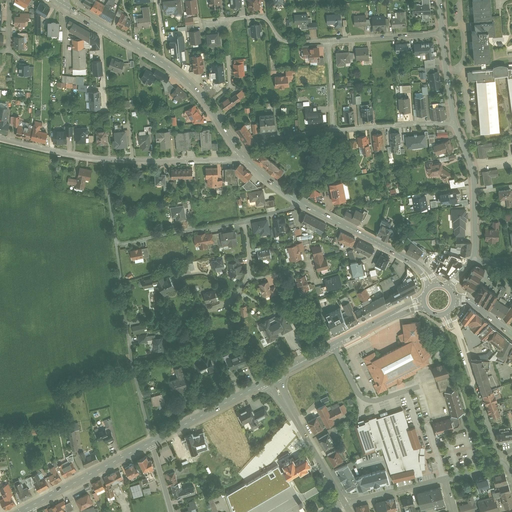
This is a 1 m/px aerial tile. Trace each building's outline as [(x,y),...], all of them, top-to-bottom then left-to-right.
[(29,0),(15,0),(15,2),(25,8),(29,0)] [(80,0),(80,1),(86,5),(85,7),(85,8),(88,9),(89,9),(89,8),(99,15),(99,14),(104,6),(107,0),(80,0)] [(107,0),(104,6),(111,10),(114,4),(113,3),(114,0),(107,0)] [(195,0),(185,0),(186,0),(187,13),(197,12),(195,0)] [(209,0),(210,8),(213,8),(213,9),(214,10),(216,9),(217,9),(217,8),(220,7),(219,0),(209,0)] [(230,0),(231,3),(232,2),(233,7),(234,7),(234,9),(236,10),(237,10),(238,9),(238,6),(241,6),(240,0),(230,0)] [(248,0),(249,10),(250,10),(251,10),(252,10),(253,9),(259,9),(258,1),(257,0),(248,0)] [(472,0),(473,0),(475,22),(474,22),(475,30),(472,31),(474,61),(490,60),(490,59),(489,59),(488,41),(488,34),(493,34),(493,36),(494,36),(503,36),(502,15),(492,16),(492,20),(491,20),(491,13),(490,13),(489,0),(472,0)] [(180,1),(164,2),(165,11),(175,10),(176,15),(181,14),(180,1)] [(43,5),(40,3),(35,12),(39,14),(45,18),(50,9),(47,7),(43,5)] [(422,5),(419,5),(419,4),(415,4),(415,7),(414,7),(415,10),(412,11),(413,16),(422,16),(422,21),(426,21),(426,22),(430,22),(429,16),(430,16),(430,10),(427,10),(427,8),(429,8),(428,4),(422,5)] [(111,10),(104,6),(99,14),(110,21),(115,12),(111,10)] [(148,7),(143,8),(144,17),(138,18),(137,18),(138,23),(139,28),(143,27),(143,28),(144,28),(143,26),(149,25),(148,23),(150,22),(148,7)] [(119,9),(116,15),(120,18),(121,18),(123,14),(124,12),(119,9)] [(403,12),(398,13),(398,19),(392,19),(391,19),(392,26),(392,28),(405,27),(404,18),(403,18),(403,12)] [(340,14),(326,15),(327,24),(336,24),(337,27),(341,27),(340,14)] [(307,15),(295,16),(295,24),(302,23),(303,29),(309,29),(307,15)] [(366,16),(354,16),(354,26),(366,25),(366,20),(366,16)] [(25,18),(15,18),(15,26),(25,26),(25,18)] [(121,18),(120,18),(117,24),(127,30),(131,23),(125,20),(121,18)] [(74,23),(70,21),(69,21),(68,30),(90,42),(90,32),(74,23)] [(59,23),(48,23),(48,35),(59,35),(59,32),(59,23)] [(193,24),(185,25),(186,32),(189,32),(194,31),(193,24)] [(260,25),(251,26),(251,28),(252,37),(261,36),(261,35),(263,35),(262,32),(260,32),(260,25)] [(194,31),(189,32),(191,44),(201,43),(199,31),(194,31)] [(99,38),(90,32),(90,42),(90,44),(93,44),(93,48),(99,48),(99,38)] [(219,33),(206,34),(207,47),(220,45),(219,33)] [(18,38),(15,38),(14,48),(23,48),(23,47),(24,47),(24,43),(23,43),(23,38),(18,38)] [(83,40),(73,40),(73,75),(86,74),(85,49),(83,49),(83,40)] [(178,43),(178,44),(176,44),(176,42),(170,43),(171,55),(173,54),(173,56),(177,56),(177,57),(179,56),(180,61),(182,61),(183,63),(187,62),(184,42),(178,43)] [(407,44),(395,45),(396,54),(408,53),(407,44)] [(432,44),(414,45),(415,55),(426,54),(426,58),(433,57),(432,44)] [(317,48),(301,50),(302,53),(304,54),(305,57),(310,57),(310,62),(317,62),(319,61),(319,58),(319,50),(317,48)] [(368,48),(360,49),(360,48),(355,49),(355,53),(356,59),(356,61),(360,61),(360,58),(363,57),(364,64),(365,64),(369,64),(369,63),(369,57),(368,48)] [(349,53),(337,54),(337,66),(343,65),(343,63),(350,63),(350,60),(349,54),(349,53)] [(201,55),(193,56),(193,59),(192,59),(194,69),(195,72),(203,71),(202,68),(203,68),(203,65),(203,61),(202,61),(202,58),(201,58),(201,55)] [(124,64),(112,60),(108,69),(120,73),(124,64)] [(101,61),(93,62),(94,75),(102,75),(101,61)] [(29,65),(23,65),(24,64),(19,64),(19,74),(23,74),(23,76),(29,76),(29,67),(29,65)] [(213,81),(225,80),(223,64),(212,66),(213,71),(211,72),(211,77),(213,77),(213,81)] [(242,64),(234,65),(234,68),(234,72),(235,72),(235,76),(244,75),(242,64)] [(493,69),(472,71),(472,72),(472,76),(471,76),(471,79),(473,79),(473,80),(476,80),(478,107),(481,106),(481,111),(479,112),(480,134),(489,133),(489,132),(499,132),(495,77),(507,76),(511,102),(511,107),(511,112),(511,67),(507,68),(506,67),(505,66),(503,66),(501,65),(499,66),(497,66),(495,67),(493,68),(493,69)] [(146,70),(141,79),(144,80),(143,81),(147,83),(150,84),(155,76),(153,75),(146,70)] [(164,74),(156,70),(153,75),(155,76),(160,80),(164,74)] [(295,70),(286,70),(286,76),(287,76),(288,79),(292,79),(292,74),(295,74),(295,70)] [(434,73),(429,74),(431,87),(439,86),(437,73),(434,73)] [(168,77),(164,74),(160,80),(164,88),(165,92),(168,92),(167,87),(170,84),(171,84),(166,80),(168,77)] [(73,84),(73,77),(62,76),(61,83),(66,83),(73,84)] [(283,76),(279,76),(275,77),(275,88),(279,87),(279,88),(284,87),(288,87),(288,79),(287,76),(286,76),(283,76)] [(170,84),(167,87),(168,92),(168,94),(169,93),(171,95),(176,89),(170,84)] [(186,95),(177,87),(176,89),(171,95),(175,98),(176,98),(180,102),(186,95)] [(236,94),(240,99),(246,95),(242,89),(236,94)] [(99,92),(89,92),(90,101),(99,100),(99,92)] [(230,96),(220,103),(225,111),(240,99),(236,94),(231,98),(230,96)] [(425,96),(415,97),(416,116),(427,115),(425,96)] [(409,97),(399,98),(400,112),(410,111),(409,97)] [(99,100),(90,101),(90,110),(100,109),(99,100)] [(7,109),(0,106),(0,118),(2,118),(1,123),(6,123),(8,114),(6,113),(7,109)] [(194,106),(186,111),(190,119),(191,119),(193,122),(200,118),(199,117),(200,116),(198,113),(198,112),(197,110),(194,106)] [(443,107),(435,108),(436,119),(437,120),(445,119),(443,107)] [(371,108),(361,109),(363,120),(373,119),(371,108)] [(353,110),(344,111),(344,116),(345,116),(345,122),(354,121),(353,110)] [(312,114),(308,114),(309,123),(323,123),(322,113),(312,114)] [(274,116),(260,117),(261,131),(275,130),(274,116)] [(1,123),(0,122),(0,132),(8,134),(9,124),(6,123),(1,123)] [(42,123),(35,122),(34,126),(33,126),(32,130),(33,130),(39,131),(40,128),(41,128),(42,123)] [(31,130),(18,126),(16,136),(29,139),(31,130)] [(244,126),(237,131),(247,145),(254,140),(244,126)] [(87,129),(76,129),(76,143),(85,143),(85,133),(87,133),(87,129)] [(203,130),(195,131),(195,134),(195,137),(200,137),(201,148),(210,147),(209,129),(203,129),(203,130)] [(39,131),(33,130),(31,139),(45,143),(47,133),(39,131)] [(66,131),(55,131),(55,135),(54,137),(54,143),(60,143),(61,142),(66,142),(66,136),(66,131)] [(105,131),(96,132),(97,143),(101,143),(101,144),(106,144),(106,136),(105,131)] [(121,132),(115,132),(115,133),(116,133),(117,137),(114,137),(114,141),(114,146),(117,146),(117,147),(126,146),(125,131),(121,132)] [(169,131),(160,132),(160,133),(155,134),(156,139),(161,138),(162,140),(161,141),(162,148),(170,147),(169,135),(169,131)] [(195,131),(176,133),(177,150),(182,149),(189,149),(189,146),(190,146),(190,138),(192,137),(191,134),(195,134),(195,131)] [(399,133),(390,133),(391,144),(391,147),(391,151),(400,151),(400,144),(399,133)] [(382,134),(373,135),(375,152),(379,152),(378,149),(384,148),(382,134)] [(425,134),(405,136),(406,141),(407,148),(427,145),(426,138),(425,134)] [(149,135),(139,136),(139,141),(141,140),(142,144),(143,150),(151,149),(149,135)] [(366,135),(358,136),(359,146),(363,145),(369,145),(368,138),(366,138),(366,135)] [(449,139),(440,143),(433,145),(436,154),(443,151),(444,153),(453,150),(452,149),(453,148),(452,146),(451,147),(449,139)] [(477,145),(478,145),(479,158),(488,157),(487,157),(486,149),(491,148),(491,149),(493,149),(493,142),(492,142),(492,143),(486,144),(485,143),(483,144),(477,145)] [(270,159),(259,151),(253,158),(277,177),(280,174),(281,175),(285,170),(280,166),(280,167),(270,159)] [(451,174),(443,168),(442,163),(435,164),(433,164),(432,162),(427,163),(429,176),(430,176),(434,175),(434,174),(440,173),(443,176),(444,175),(447,177),(447,178),(448,177),(450,174),(450,175),(451,174)] [(252,174),(240,163),(235,168),(235,171),(245,181),(252,174)] [(217,167),(206,167),(206,177),(208,177),(208,184),(216,184),(217,184),(217,180),(216,176),(217,176),(217,167)] [(91,170),(80,168),(78,177),(77,179),(77,185),(76,187),(83,189),(85,179),(90,179),(91,170)] [(192,168),(182,169),(182,178),(192,177),(192,168)] [(235,168),(234,168),(234,169),(230,169),(230,168),(230,169),(225,169),(225,175),(225,179),(228,179),(228,183),(231,183),(233,183),(233,182),(237,182),(237,177),(235,177),(235,171),(235,168)] [(182,169),(171,169),(171,178),(182,178),(182,169)] [(487,171),(486,171),(482,172),(484,185),(486,185),(492,184),(492,183),(491,175),(496,175),(496,176),(499,176),(498,169),(497,169),(497,170),(490,171),(490,170),(487,171)] [(165,173),(155,173),(156,183),(160,183),(164,182),(164,185),(165,185),(165,178),(165,173)] [(249,179),(245,183),(250,189),(258,187),(254,183),(252,181),(251,181),(249,179)] [(342,182),(330,184),(333,201),(345,199),(342,182)] [(320,194),(313,189),(309,196),(316,200),(320,194)] [(262,190),(249,192),(250,198),(255,197),(257,205),(261,204),(265,203),(262,190)] [(511,190),(499,191),(500,199),(506,198),(507,207),(511,206),(511,198),(511,197),(511,190)] [(455,191),(450,192),(450,193),(448,193),(448,192),(439,194),(441,204),(450,202),(452,201),(452,203),(461,202),(460,192),(456,193),(455,191)] [(425,196),(413,198),(414,204),(426,202),(425,196)] [(426,202),(414,204),(415,210),(423,208),(427,208),(426,202)] [(183,205),(171,207),(172,216),(177,216),(178,220),(186,218),(184,207),(183,205)] [(363,213),(355,209),(353,214),(348,211),(345,216),(350,219),(355,221),(358,223),(361,216),(363,213)] [(466,221),(465,210),(452,210),(452,221),(456,221),(456,228),(456,229),(464,228),(465,228),(465,221),(466,221)] [(306,213),(301,223),(305,225),(311,215),(306,213)] [(326,223),(311,215),(305,225),(321,233),(326,223)] [(281,218),(274,219),(275,226),(276,230),(277,230),(283,229),(282,224),(285,223),(284,217),(280,217),(281,218)] [(267,219),(253,222),(254,231),(262,230),(263,234),(269,232),(268,227),(267,219)] [(391,223),(382,219),(380,223),(381,224),(377,233),(376,235),(381,237),(386,239),(388,235),(389,235),(390,234),(392,233),(393,231),(392,230),(391,229),(388,227),(391,223)] [(234,229),(220,232),(221,238),(224,238),(224,242),(228,241),(228,243),(237,242),(234,229)] [(493,229),(485,229),(485,239),(489,239),(489,240),(494,241),(494,239),(498,239),(498,229),(493,229)] [(355,237),(341,230),(338,238),(340,239),(345,242),(351,245),(355,237)] [(204,235),(202,235),(202,234),(201,234),(200,233),(198,234),(198,235),(195,236),(196,244),(200,243),(201,247),(207,246),(206,243),(213,241),(212,233),(211,233),(205,234),(204,234),(204,235)] [(463,237),(456,238),(455,246),(458,246),(457,249),(461,250),(461,254),(470,255),(471,243),(463,242),(463,237)] [(373,247),(359,240),(355,248),(369,255),(373,247)] [(302,242),(294,244),(294,245),(297,244),(299,250),(304,248),(302,242)] [(422,248),(416,245),(415,246),(411,244),(409,243),(407,246),(408,247),(406,251),(406,250),(406,251),(411,254),(412,253),(417,256),(417,257),(422,248)] [(294,245),(287,247),(289,252),(287,252),(288,257),(291,256),(292,260),(293,260),(294,261),(296,260),(296,259),(301,258),(299,250),(297,244),(294,245)] [(320,245),(317,246),(312,247),(314,255),(314,256),(322,253),(320,245)] [(130,250),(132,259),(143,257),(141,248),(130,250)] [(269,248),(257,250),(259,259),(263,259),(267,258),(271,257),(270,253),(271,253),(270,252),(269,248)] [(353,251),(353,249),(348,250),(351,261),(356,260),(353,251)] [(384,256),(380,253),(378,259),(376,263),(376,264),(384,267),(389,257),(385,255),(384,256)] [(458,256),(452,254),(451,254),(449,257),(461,264),(465,259),(458,256)] [(217,260),(214,261),(215,266),(224,264),(222,256),(217,257),(217,260)] [(449,257),(445,264),(441,261),(436,270),(448,277),(461,264),(449,257)] [(324,259),(316,262),(317,266),(316,266),(317,270),(328,267),(326,259),(324,259)] [(351,261),(343,263),(344,265),(349,264),(352,276),(354,275),(355,278),(363,276),(363,273),(365,273),(362,261),(357,262),(357,260),(356,260),(351,261)] [(235,262),(229,263),(231,270),(229,274),(233,277),(235,275),(239,277),(242,273),(241,265),(239,265),(236,264),(236,263),(236,261),(235,262)] [(411,270),(407,266),(406,266),(407,267),(407,271),(407,274),(402,281),(403,283),(397,286),(399,290),(388,296),(390,298),(385,301),(386,304),(391,301),(392,303),(416,290),(415,288),(417,287),(417,281),(415,275),(411,270)] [(471,271),(467,277),(464,276),(463,278),(465,280),(462,284),(466,287),(466,288),(471,291),(471,290),(472,291),(474,287),(478,280),(483,273),(482,273),(484,269),(479,266),(478,269),(474,266),(472,268),(470,271),(471,271)] [(161,274),(156,277),(157,282),(158,283),(158,284),(163,295),(167,294),(165,291),(174,287),(169,276),(166,278),(166,279),(164,280),(161,274)] [(305,274),(295,277),(299,291),(300,292),(302,291),(303,290),(305,289),(307,290),(309,289),(309,288),(309,287),(308,283),(305,274)] [(355,278),(350,279),(361,302),(362,303),(367,301),(370,299),(365,288),(373,284),(373,282),(378,280),(379,283),(376,274),(363,276),(355,278)] [(341,283),(339,275),(327,278),(328,280),(325,281),(327,287),(341,283)] [(155,276),(142,279),(143,287),(154,285),(153,283),(157,282),(156,277),(155,276)] [(274,286),(270,288),(269,285),(268,286),(267,284),(268,284),(267,282),(259,284),(261,288),(259,289),(261,292),(262,292),(263,295),(264,295),(266,296),(269,295),(270,293),(271,293),(273,294),(273,295),(277,294),(274,286)] [(314,284),(311,284),(311,283),(308,283),(309,287),(312,286),(313,291),(316,290),(315,286),(314,284)] [(487,289),(482,285),(474,298),(489,309),(495,299),(495,298),(496,298),(497,296),(492,292),(487,289)] [(215,290),(203,293),(204,297),(204,298),(205,301),(206,301),(206,303),(210,301),(211,302),(217,300),(216,297),(215,290)] [(383,295),(372,301),(372,302),(377,310),(386,305),(386,304),(385,301),(383,295)] [(500,302),(498,301),(498,300),(495,299),(489,309),(502,316),(508,307),(509,306),(504,303),(506,301),(502,298),(500,302)] [(349,301),(343,304),(348,314),(352,312),(351,310),(353,308),(349,301)] [(367,301),(362,303),(364,306),(368,315),(371,314),(371,313),(377,310),(372,302),(369,304),(367,301)] [(511,302),(509,306),(508,307),(502,316),(502,317),(509,322),(511,319),(511,318),(511,302)] [(359,308),(354,311),(359,320),(368,315),(364,306),(359,308)] [(340,307),(329,312),(330,314),(327,315),(329,319),(327,320),(334,332),(343,328),(348,325),(343,316),(340,307)] [(470,308),(461,320),(459,324),(461,329),(466,324),(476,312),(470,308)] [(267,342),(278,336),(276,333),(281,330),(282,333),(293,328),(284,312),(259,325),(267,342)] [(348,314),(343,316),(348,325),(357,321),(352,312),(348,314)] [(476,312),(466,324),(477,334),(478,333),(489,323),(479,315),(476,312)] [(297,319),(295,314),(288,318),(290,322),(297,319)] [(402,344),(377,357),(375,351),(363,357),(375,380),(376,383),(373,384),(378,393),(387,389),(387,388),(397,383),(397,384),(402,382),(402,380),(416,373),(415,371),(430,363),(428,358),(431,356),(424,339),(421,332),(420,321),(402,323),(403,332),(398,335),(402,344)] [(496,329),(489,323),(482,330),(486,333),(489,336),(496,329)] [(143,324),(132,326),(134,332),(144,330),(144,328),(143,324)] [(505,337),(496,329),(489,336),(487,338),(495,344),(499,347),(500,348),(505,337)] [(155,338),(153,338),(153,339),(153,342),(152,343),(153,347),(154,346),(155,351),(164,350),(162,337),(155,338)] [(505,337),(500,348),(498,351),(497,350),(495,352),(489,359),(494,359),(495,359),(495,358),(497,355),(505,359),(511,345),(511,342),(506,337),(505,337)] [(495,344),(487,338),(482,343),(491,349),(495,344)] [(495,344),(491,349),(495,352),(497,350),(499,347),(495,344)] [(438,354),(443,357),(446,352),(441,348),(438,354)] [(491,349),(486,354),(478,355),(478,358),(489,359),(495,352),(491,349)] [(244,352),(227,359),(230,368),(231,370),(232,369),(249,363),(244,352)] [(215,372),(213,366),(214,366),(212,359),(210,360),(209,356),(204,357),(205,362),(197,364),(198,371),(207,369),(208,374),(215,372)] [(483,367),(481,359),(471,359),(478,381),(482,394),(491,390),(491,389),(497,387),(492,375),(488,376),(485,367),(483,367)] [(456,388),(451,389),(450,388),(452,387),(449,375),(446,364),(441,365),(440,364),(437,365),(438,366),(433,368),(436,379),(439,391),(445,389),(445,391),(444,391),(445,394),(445,395),(446,398),(451,415),(458,413),(463,412),(456,388)] [(181,366),(174,368),(178,378),(184,376),(181,366)] [(230,368),(225,370),(228,378),(235,375),(232,369),(231,370),(230,368)] [(178,378),(168,381),(172,392),(176,391),(177,392),(184,390),(183,388),(188,387),(184,376),(178,378)] [(491,390),(482,394),(483,397),(484,400),(486,405),(497,402),(496,399),(495,394),(493,389),(491,390)] [(162,394),(151,397),(153,405),(161,405),(162,407),(166,406),(166,407),(166,406),(163,394),(162,394)] [(497,402),(486,405),(490,416),(502,412),(502,411),(503,410),(502,408),(503,407),(502,404),(498,405),(497,402)] [(338,403),(327,407),(332,419),(343,414),(338,403)] [(327,407),(325,404),(316,408),(320,414),(321,414),(325,422),(332,419),(327,407)] [(251,408),(246,410),(246,409),(239,413),(238,413),(243,422),(242,422),(243,424),(248,421),(251,426),(257,423),(255,420),(254,421),(252,417),(255,416),(254,414),(251,408)] [(264,408),(258,411),(258,412),(259,411),(261,417),(261,418),(267,415),(264,408)] [(403,409),(376,417),(376,416),(366,419),(364,420),(365,421),(359,423),(358,422),(354,423),(364,452),(382,446),(393,480),(422,473),(421,469),(421,465),(420,460),(420,457),(420,453),(420,449),(421,444),(415,425),(409,427),(407,422),(403,409)] [(258,412),(254,414),(255,416),(252,417),(254,421),(255,420),(261,417),(259,411),(258,412)] [(450,418),(433,422),(435,430),(435,431),(444,428),(445,432),(454,430),(453,427),(455,427),(456,426),(457,426),(458,426),(460,422),(458,413),(451,415),(450,417),(450,418)] [(316,416),(308,421),(314,433),(323,428),(322,425),(325,423),(325,422),(321,414),(320,414),(316,416)] [(113,424),(110,417),(103,421),(106,427),(113,424)] [(78,422),(70,423),(71,431),(69,431),(72,450),(75,450),(78,449),(75,430),(79,430),(78,422)] [(37,428),(23,430),(23,436),(38,434),(37,428)] [(105,428),(96,432),(99,440),(103,438),(108,436),(107,432),(105,428)] [(105,442),(112,438),(109,431),(107,432),(108,436),(103,438),(105,442)] [(504,431),(495,433),(499,442),(499,441),(501,441),(505,441),(504,431)] [(198,435),(197,432),(195,433),(195,434),(192,435),(191,434),(186,436),(191,453),(197,451),(195,447),(206,444),(203,433),(198,435)] [(328,433),(319,438),(325,449),(330,446),(334,443),(328,433)] [(337,445),(331,448),(333,450),(327,454),(333,465),(345,458),(342,452),(344,451),(342,447),(337,450),(335,447),(337,446),(337,445)] [(94,452),(86,456),(84,452),(79,454),(86,467),(98,461),(94,452)] [(146,455),(144,456),(144,457),(138,460),(147,477),(145,478),(142,479),(143,484),(143,485),(147,483),(147,482),(149,481),(156,478),(152,471),(151,469),(154,468),(153,465),(151,458),(149,459),(148,458),(147,458),(148,457),(147,456),(146,455)] [(289,459),(288,460),(288,459),(286,456),(284,458),(285,461),(285,460),(286,461),(285,461),(286,462),(282,464),(286,469),(284,470),(289,477),(299,471),(300,473),(308,468),(307,466),(311,463),(306,456),(295,463),(292,458),(289,460),(289,459)] [(70,464),(64,467),(62,463),(58,465),(60,469),(64,477),(76,471),(72,462),(70,464)] [(133,463),(132,463),(131,463),(129,464),(129,465),(125,468),(132,481),(137,478),(135,475),(140,472),(135,463),(133,464),(133,463)] [(353,491),(367,487),(362,474),(355,477),(347,463),(335,469),(347,489),(353,491)] [(247,511),(247,510),(291,484),(284,471),(282,472),(278,465),(247,483),(246,483),(227,494),(233,511),(247,511)] [(54,466),(50,468),(52,473),(49,475),(53,483),(61,479),(55,468),(54,466)] [(362,474),(367,487),(389,481),(387,474),(385,468),(362,474)] [(119,470),(110,474),(104,476),(104,477),(107,486),(117,482),(120,480),(121,481),(123,480),(123,478),(124,478),(119,470)] [(504,471),(492,474),(495,484),(507,480),(504,471)] [(175,472),(169,474),(168,473),(165,474),(169,485),(170,484),(177,482),(176,477),(175,472)] [(37,473),(32,476),(36,483),(41,480),(37,473)] [(487,475),(475,479),(478,490),(486,488),(486,485),(490,484),(487,475)] [(36,483),(35,484),(39,491),(48,486),(44,478),(41,480),(36,483)] [(100,479),(92,483),(96,492),(104,488),(100,479)] [(314,479),(308,482),(311,487),(317,484),(314,479)] [(177,482),(170,484),(174,498),(181,496),(185,495),(190,494),(194,492),(195,493),(196,492),(195,491),(193,486),(182,489),(181,484),(180,482),(180,481),(177,482)] [(117,482),(107,486),(105,486),(108,500),(115,498),(114,495),(112,488),(118,485),(117,482)] [(507,482),(498,485),(500,493),(509,490),(507,482)] [(140,484),(130,487),(133,498),(143,496),(140,484)] [(122,493),(118,485),(112,488),(114,495),(122,493)] [(440,486),(417,492),(421,507),(434,504),(434,507),(445,504),(445,505),(446,505),(440,486)] [(18,492),(22,500),(32,495),(28,487),(23,490),(18,492)] [(500,493),(497,494),(497,495),(501,494),(502,494),(505,506),(511,504),(511,498),(509,490),(500,493)] [(98,511),(98,507),(95,508),(94,505),(82,508),(94,503),(88,492),(75,499),(78,505),(81,509),(81,511),(98,511)] [(212,492),(207,494),(210,504),(211,507),(213,511),(218,511),(212,495),(213,495),(212,492)] [(166,511),(161,494),(151,497),(155,511),(166,511)] [(468,502),(459,505),(460,511),(472,511),(480,510),(477,499),(475,494),(467,497),(468,502)] [(483,498),(477,499),(480,510),(480,511),(496,511),(499,511),(495,495),(497,495),(497,494),(495,494),(493,495),(489,496),(483,498)] [(10,495),(0,500),(5,509),(15,504),(10,495)] [(411,497),(403,499),(403,498),(402,499),(404,507),(405,507),(409,506),(410,510),(415,509),(411,496),(411,497)] [(395,498),(389,499),(388,499),(387,499),(386,500),(385,500),(387,511),(390,511),(390,510),(397,509),(395,498)] [(385,500),(375,502),(377,511),(384,511),(387,511),(385,500)] [(67,511),(74,508),(70,501),(65,504),(65,506),(66,511),(67,511)] [(300,504),(303,509),(309,506),(306,501),(300,504)] [(60,502),(48,509),(49,511),(62,511),(64,511),(60,502)]
